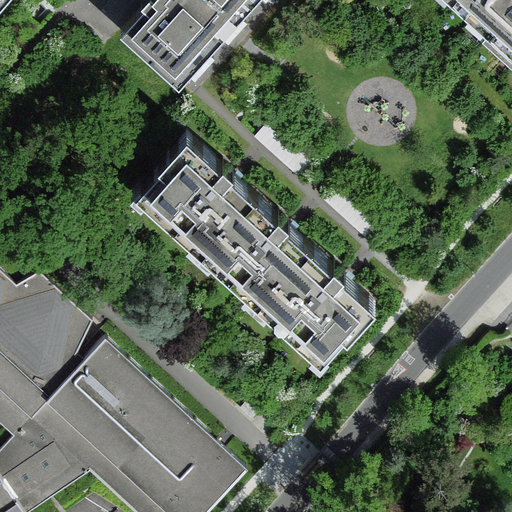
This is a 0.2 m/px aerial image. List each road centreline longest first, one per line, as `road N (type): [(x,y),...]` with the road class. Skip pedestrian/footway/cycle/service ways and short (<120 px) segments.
road 1 (residential): [(288,511),(511,251)]
road 2 (track): [(390,0),(511,113)]
